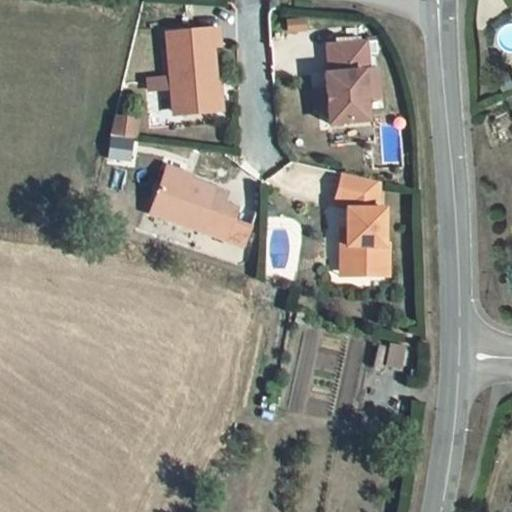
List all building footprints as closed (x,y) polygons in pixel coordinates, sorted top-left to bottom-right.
[(221,44),(220,27),(167,32),(172,96),(178,95),(179,112),(219,109),(213,45),(221,44)] [(367,42),(329,45),(332,73),(327,74),(332,123),(369,119),(365,71),(370,71),(367,42)] [(116,119),(111,136),(135,138),(138,121),(116,119)] [(114,137),(112,152),(128,154),(130,139),(114,137)] [(226,192),(165,170),(150,211),(225,238),(236,208),(222,203),(226,192)] [(380,207),(379,183),(335,172),(337,203),(348,208),(348,247),(353,247),(353,278),(390,277),(390,246),(386,246),(385,207),(380,207)] [(348,247),(343,247),(343,278),(349,278),(353,278),(353,247),(348,247)]
